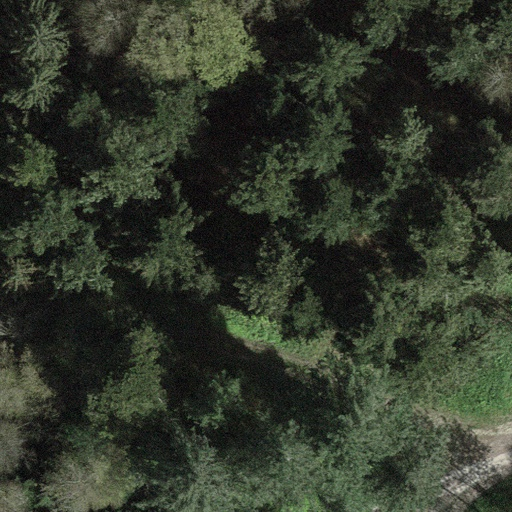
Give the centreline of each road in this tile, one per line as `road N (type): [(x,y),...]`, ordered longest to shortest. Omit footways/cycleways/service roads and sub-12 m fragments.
road 1 (track): [(434,498),(0,372)]
road 2 (track): [(511,320),(434,498)]
